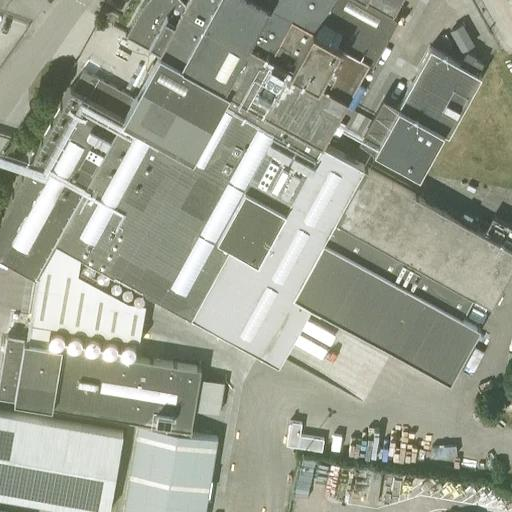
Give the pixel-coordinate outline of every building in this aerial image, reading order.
[(185,0),(185,2),(183,0),(144,0),(137,11),(126,32),(125,31),(124,32),(147,45),(147,46),(148,46),(150,44),(159,49),(158,51),(180,63),(179,64),(220,86),(185,149),(120,114),(130,94),(83,68),(73,88),(70,86),(0,213),(0,254),(36,275),(55,240),(257,352),(364,165),(322,142),(346,97),(347,98),(367,62),(372,64),(397,17),(392,14),(400,0),(185,0)] [(462,50),(475,43),(463,22),(450,29),(462,50)] [(460,63),(430,47),(375,150),(420,174),(435,147),(444,130),(449,133),(468,100),(482,73),(477,71),(460,63)] [(477,71),(482,61),(474,56),(475,55),(466,50),(460,63),(477,71)] [(484,232),(364,166),(335,217),(336,218),(325,239),(323,238),(293,293),(449,380),(480,325),(462,315),(474,294),(492,305),(511,268),(511,226),(493,215),(484,232)] [(204,511),(217,439),(190,434),(202,369),(8,334),(0,380),(0,395),(139,421),(122,511),(204,511)] [(0,493),(102,511),(108,511),(123,432),(0,409),(0,493)] [(299,444),(304,420),(291,418),(287,442),(299,444)]
